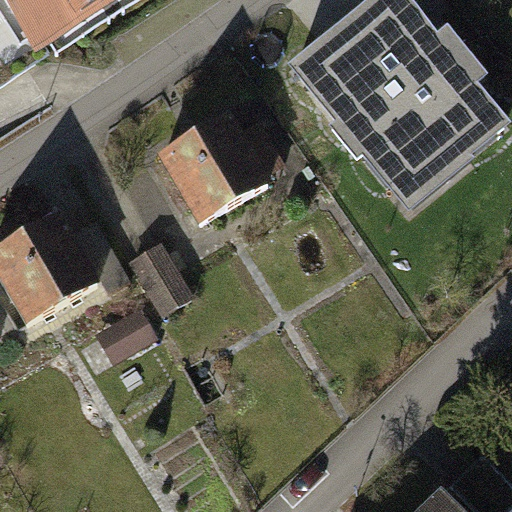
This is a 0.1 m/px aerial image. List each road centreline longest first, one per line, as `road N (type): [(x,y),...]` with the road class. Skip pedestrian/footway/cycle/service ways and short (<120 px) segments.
road 1 (residential): [(0,172),(265,0)]
road 2 (residential): [(300,511),(511,315)]
